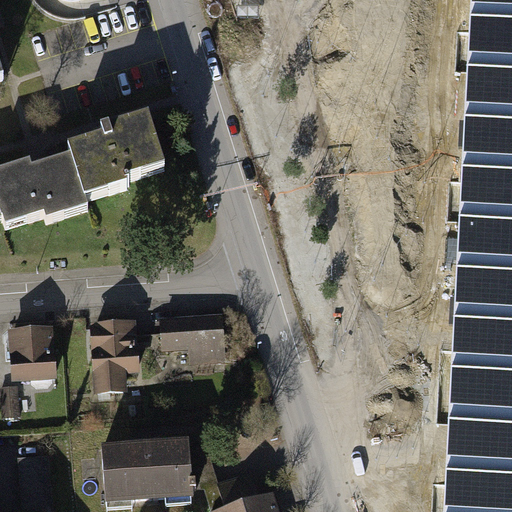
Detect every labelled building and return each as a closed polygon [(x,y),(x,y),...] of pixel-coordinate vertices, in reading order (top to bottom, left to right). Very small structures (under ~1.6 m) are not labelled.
[(511,511),(511,0),(472,0),(443,511),(511,511)] [(166,157),(152,111),(113,123),(112,122),(104,124),(106,131),(71,142),(86,189),(112,181),(114,186),(130,181),(129,178),(133,177),(132,174),(146,169),(144,163),(166,157)] [(32,159),(0,169),(0,200),(6,218),(28,211),(29,217),(47,211),(49,218),(66,213),(64,207),(89,199),(86,189),(74,153),(34,165),(32,159)] [(224,316),(164,320),(166,353),(191,351),(192,365),(227,363),(224,316)] [(137,325),(94,327),(98,393),(127,391),(126,373),(139,372),(137,325)] [(27,333),(11,335),(15,382),(57,378),(53,332),(39,333),(38,328),(27,329),(27,333)] [(18,389),(2,390),(4,417),(20,416),(18,389)] [(192,444),(104,451),(108,503),(196,496),(195,490),(198,490),(197,481),(195,482),(192,444)] [(23,511),(52,511),(49,459),(20,461),(23,511)] [(278,511),(274,497),(223,511),(278,511)]
